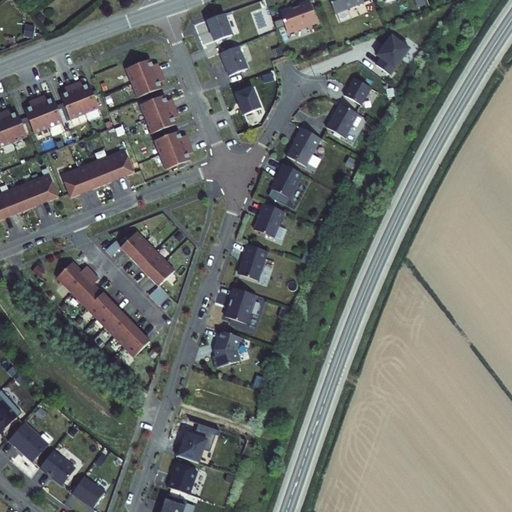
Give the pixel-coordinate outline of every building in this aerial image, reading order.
[(327,0),(333,14),(362,2),(361,0),(327,0)] [(280,18),(271,21),(274,29),(282,26),(284,31),(297,27),(298,29),(307,26),(306,23),(314,20),(308,2),(278,12),(280,18)] [(222,14),(204,20),(212,41),(229,35),(222,14)] [(408,48),(389,35),(374,55),(379,58),(374,65),(388,75),(408,48)] [(236,46),(218,53),(227,76),(245,69),(236,46)] [(136,64),(123,69),(129,84),(159,72),(156,63),(151,65),(148,59),(141,62),(136,64)] [(159,72),(129,84),(135,98),(147,93),(152,91),(160,88),(157,82),(163,80),(159,72)] [(368,87),(352,78),(342,96),(359,105),(368,87)] [(79,81),(71,84),(83,114),(97,108),(92,96),(90,91),(87,84),(81,86),(79,81)] [(71,84),(62,87),(64,93),(58,95),(61,103),(63,107),(68,120),(83,114),(71,84)] [(250,87),(234,93),(239,106),(238,106),(241,115),(258,109),(250,87)] [(43,95),(34,98),(46,128),(61,123),(56,110),(54,105),(51,98),(45,100),(43,95)] [(138,105),(143,119),(174,107),(170,99),(165,101),(163,95),(155,98),(150,100),(138,105)] [(28,107),(22,109),(26,117),(27,122),(32,134),(46,128),(34,98),(26,101),(28,107)] [(356,114),(337,103),(324,127),(342,138),(356,114)] [(174,107),(143,119),(149,134),(162,129),(166,127),(174,124),(172,118),(177,116),(174,107)] [(7,109),(0,111),(0,116),(10,143),(25,137),(20,124),(18,120),(15,112),(9,114),(7,109)] [(0,146),(10,143),(0,116),(0,146)] [(299,127),(291,141),(293,142),(291,145),(290,147),(285,156),(303,166),(319,139),(299,127)] [(152,141),(158,155),(188,143),(184,135),(179,137),(177,131),(169,134),(164,136),(152,141)] [(188,143),(158,155),(163,170),(176,165),(181,163),(189,160),(186,154),(191,152),(188,143)] [(123,149),(59,175),(68,198),(132,173),(123,149)] [(300,174),(281,164),(278,171),(278,172),(270,189),(287,198),(300,174)] [(47,174),(0,192),(0,219),(56,198),(47,174)] [(260,203),(257,212),(258,212),(251,229),(270,237),(281,211),(260,203)] [(119,246),(118,247),(156,287),(157,285),(173,270),(135,231),(119,246)] [(109,256),(118,247),(119,246),(114,241),(103,250),(109,256)] [(265,251),(245,244),(242,254),(243,255),(237,274),(256,280),(265,251)] [(71,262),(54,278),(131,358),(148,341),(92,284),(97,279),(85,266),(80,271),(71,262)] [(167,296),(157,285),(156,287),(147,295),(157,305),(167,296)] [(231,287),(227,298),(229,299),(222,316),(244,323),(247,313),(249,313),(255,295),(231,287)] [(216,330),(214,338),(215,339),(212,349),(213,356),(210,356),(213,368),(237,361),(235,350),(239,337),(216,330)] [(0,430),(19,413),(0,391),(0,430)] [(46,444),(22,422),(6,440),(12,446),(13,445),(31,461),(46,444)] [(179,448),(177,447),(174,456),(196,463),(204,439),(184,433),(179,448)] [(73,469),(50,451),(37,467),(45,473),(45,472),(61,484),(73,469)] [(173,463),(169,473),(171,474),(169,480),(168,479),(165,487),(187,495),(195,471),(173,463)] [(103,491),(82,476),(69,494),(91,509),(103,491)] [(159,509),(155,508),(154,511),(180,511),(184,502),(164,495),(159,509)]
